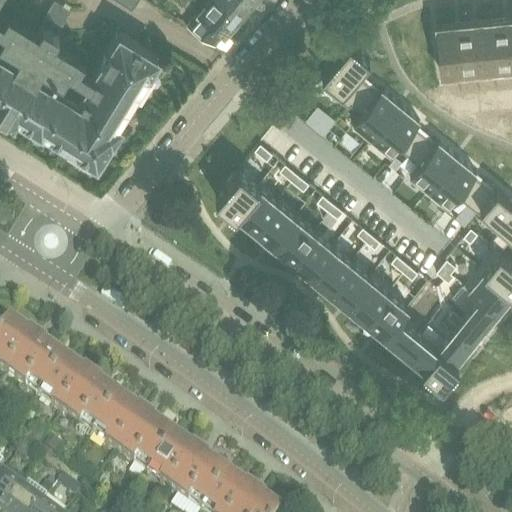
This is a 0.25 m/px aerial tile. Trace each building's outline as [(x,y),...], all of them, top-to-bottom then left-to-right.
[(0,0),(0,101),(42,127),(42,125),(97,159),(112,134),(121,121),(117,118),(148,67),(149,68),(158,53),(121,30),(97,70),(82,61),(86,53),(56,35),(61,27),(44,17),(39,24),(9,6),(5,14),(0,10),(0,0)] [(198,11),(187,23),(215,42),(222,32),(223,32),(229,25),(234,25),(238,20),(237,15),(238,15),(220,0),(206,0),(199,10),(198,11)] [(220,0),(238,15),(243,14),(247,9),(246,5),(250,0),(220,0)] [(435,24),(439,69),(511,61),(511,16),(507,17),(503,18),(477,20),(473,20),(459,22),(455,22),(435,24)] [(147,37),(143,43),(150,47),(154,41),(147,37)] [(349,40),(317,80),(348,105),(351,102),(350,101),(367,80),(357,72),(369,57),(349,40)] [(367,80),(350,101),(360,109),(352,119),(372,135),(399,101),(380,85),(377,88),(367,80)] [(399,101),(372,135),(391,151),(397,144),(407,153),(424,132),(414,123),(419,117),(399,101)] [(424,132),(407,153),(417,161),(409,171),(428,187),(456,153),(437,137),(434,140),(424,132)] [(259,141),(254,147),(266,158),(272,151),(259,141)] [(456,153),(428,187),(448,203),(456,193),(466,201),(483,180),(473,172),(476,169),(456,153)] [(388,162),(394,167),(401,160),(395,155),(388,162)] [(285,162),(280,169),(291,178),(297,172),(285,162)] [(239,165),(215,194),(225,203),(234,210),(258,181),(239,165)] [(297,172),(291,178),(303,188),(309,181),(297,172)] [(483,180),(466,201),(478,210),(481,207),(511,232),(511,198),(496,185),(494,189),(483,180)] [(258,181),(234,210),(235,211),(236,210),(254,225),(277,196),(258,181)] [(322,192),(317,199),(329,209),(334,202),(322,192)] [(277,196),(254,225),(272,240),(295,211),(277,196)] [(334,202),(329,209),(338,216),(343,210),(334,202)] [(295,211),(272,240),(291,255),(314,227),(295,211)] [(362,225),(357,231),(366,239),(371,232),(362,225)] [(471,226),(463,236),(469,241),(477,232),(471,226)] [(314,227),(291,255),(309,270),(333,242),(314,227)] [(371,232),(366,239),(375,246),(380,240),(371,232)] [(333,242),(309,270),(328,285),(351,257),(333,242)] [(493,245),(478,263),(511,291),(511,260),(500,250),(499,249),(493,245)] [(396,253),(391,260),(403,269),(408,263),(396,253)] [(351,257),(328,285),(346,301),(370,272),(369,271),(351,257)] [(446,257),(440,264),(450,271),(455,264),(446,257)] [(408,263),(403,269),(412,277),(418,270),(408,263)] [(511,291),(478,263),(462,283),(468,287),(477,295),(496,309),(498,310),(511,293),(511,291)] [(440,264),(435,270),(447,280),(452,273),(450,271),(440,264)] [(370,272),(346,301),(365,316),(388,287),(389,288),(392,284),(372,268),(369,271),(370,272)] [(388,287),(365,316),(384,331),(399,313),(400,313),(408,303),(389,288),(388,287)] [(456,321),(451,326),(471,342),(496,311),(497,311),(498,310),(496,309),(477,295),(461,315),(456,321)] [(452,307),(447,314),(456,321),(461,315),(452,307)] [(399,313),(384,331),(422,362),(421,363),(422,364),(438,344),(438,343),(400,313),(399,313)] [(0,335),(0,370),(38,398),(62,363),(44,350),(45,348),(28,337),(27,338),(8,325),(0,335)] [(438,344),(422,364),(441,380),(458,360),(457,359),(471,342),(451,326),(438,343),(438,344)] [(87,442),(92,436),(116,401),(98,388),(99,387),(82,375),(81,376),(62,363),(38,398),(78,426),(73,432),(87,442)] [(135,414),(116,401),(92,436),(146,474),(171,440),(152,426),(153,425),(136,413),(135,414)] [(50,436),(43,446),(55,455),(63,444),(50,436)] [(189,453),(171,440),(146,474),(199,511),(201,511),(225,478),(207,465),(208,464),(190,451),(189,453)] [(23,464),(32,453),(22,446),(14,458),(23,464)] [(2,475),(0,477),(0,511),(5,511),(21,490),(2,475)] [(40,491),(46,496),(53,487),(55,484),(53,483),(54,480),(50,477),(49,480),(48,480),(40,491)] [(244,491),(225,478),(201,511),(272,511),(261,503),(262,502),(245,490),(244,491)] [(67,491),(74,497),(81,488),(73,482),(67,491)] [(5,511),(34,511),(41,504),(21,490),(5,511)]
